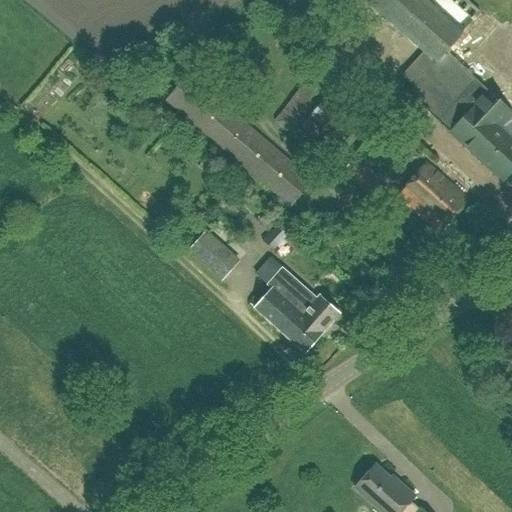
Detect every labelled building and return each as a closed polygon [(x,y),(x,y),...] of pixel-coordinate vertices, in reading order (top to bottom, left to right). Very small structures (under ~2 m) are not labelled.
[(469,21),(446,0),(362,0),(423,55),(402,77),(413,87),(408,94),(449,132),(448,133),(501,181),(511,168),(511,116),(505,111),(506,110),(478,84),(506,54),(469,21)] [(312,182),(188,75),(166,101),(289,208),(312,182)] [(43,109),(52,94),(43,88),(34,103),(43,109)] [(362,158),(349,168),(373,198),(386,187),(362,158)] [(465,201),(423,164),(396,196),(438,232),(465,201)] [(215,234),(198,252),(230,280),(246,262),(215,234)] [(279,270),(267,259),(254,275),(265,286),(249,304),(253,308),(303,354),(321,334),(320,333),(337,314),(317,296),(314,299),(280,268),(279,270)] [(397,485),(374,465),(352,489),(378,511),(422,511),(418,508),(417,510),(408,502),(413,496),(398,483),(397,485)]
